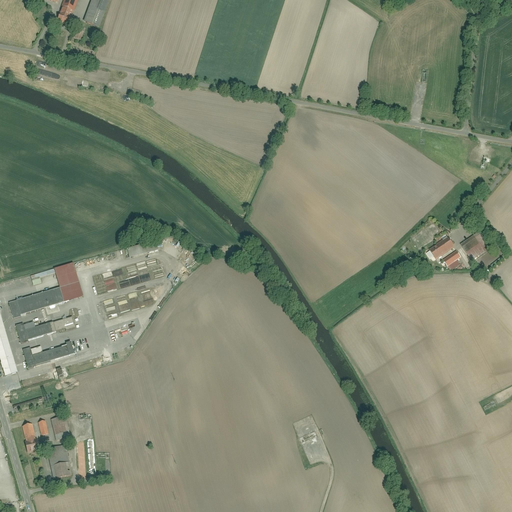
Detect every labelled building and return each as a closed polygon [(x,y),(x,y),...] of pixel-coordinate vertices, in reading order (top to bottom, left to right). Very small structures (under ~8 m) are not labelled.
[(78,0),(65,0),(63,6),(75,11),(78,0)] [(92,0),(86,21),(100,26),(108,0),(92,0)] [(75,11),(63,6),(58,20),(70,24),(75,11)] [(481,232),(462,245),(473,261),(486,252),(483,248),(490,244),(481,232)] [(449,238),(431,250),(435,257),(437,260),(456,247),(449,238)] [(157,241),(128,248),(130,258),(159,251),(157,241)] [(461,258),(457,251),(444,260),(449,266),(461,258)] [(59,289),(78,284),(73,265),(53,270),(59,289)] [(59,289),(63,304),(82,298),(78,284),(59,289)] [(15,302),(20,316),(63,304),(59,289),(15,302)] [(8,304),(13,320),(20,318),(20,316),(15,302),(8,304)] [(0,363),(4,378),(17,374),(0,316),(0,363)] [(73,317),(49,325),(51,333),(66,329),(67,331),(77,328),(73,317)] [(15,327),(20,345),(28,342),(28,341),(25,332),(23,324),(15,327)] [(25,332),(28,341),(52,334),(51,333),(49,325),(25,332)] [(66,347),(69,357),(74,356),(70,343),(65,344),(66,347)] [(32,356),(35,368),(50,364),(50,362),(69,357),(66,347),(32,356)] [(23,351),(28,370),(35,368),(32,356),(30,349),(23,351)] [(100,358),(8,385),(10,393),(103,366),(100,358)] [(64,418),(52,420),(57,441),(69,438),(64,418)] [(47,421),(39,423),(42,436),(50,435),(47,421)] [(33,424),(24,426),(27,441),(26,441),(29,453),(41,450),(39,439),(37,439),(33,424)] [(70,467),(65,446),(48,450),(55,480),(72,476),(71,471),(69,471),(68,467),(70,467)]
